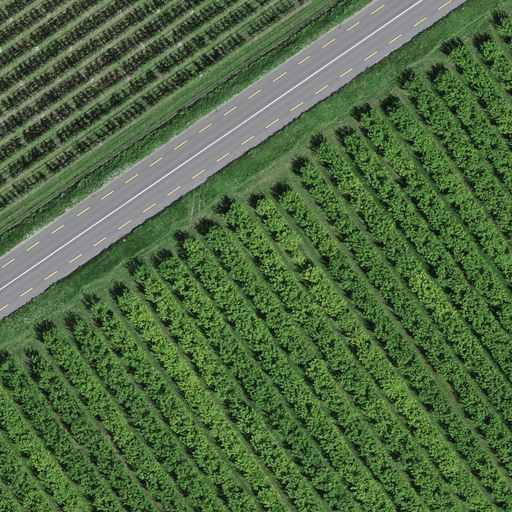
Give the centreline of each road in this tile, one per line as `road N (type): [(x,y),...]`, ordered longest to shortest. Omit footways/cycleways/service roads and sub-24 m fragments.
road 1 (primary): [(0,300),(436,0)]
road 2 (primary): [(400,0),(0,274)]
